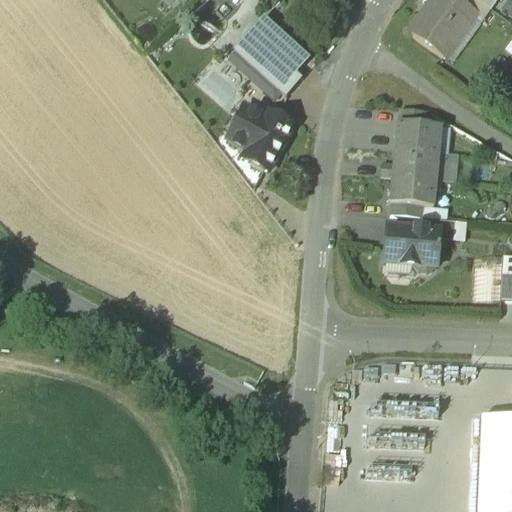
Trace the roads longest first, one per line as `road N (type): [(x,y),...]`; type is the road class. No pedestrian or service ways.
road 1 (residential): [(313,342),(331,104),(383,0)]
road 2 (residential): [(313,342),(511,346)]
road 3 (residential): [(298,511),(313,342)]
